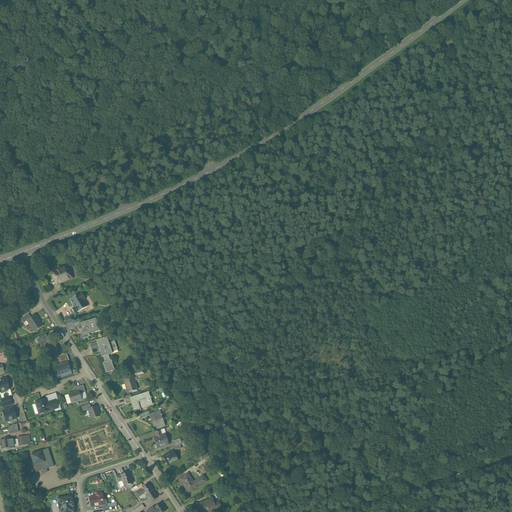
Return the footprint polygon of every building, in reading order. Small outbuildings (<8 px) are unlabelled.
[(60,282),(71,277),(68,270),(69,269),(69,268),(68,265),(66,265),(55,270),(54,269),(51,271),(50,272),(56,284),(58,282),(59,284),(61,283),(60,282)] [(78,312),(88,306),(84,300),(85,299),(81,292),(70,299),(74,307),(72,309),(75,313),(77,312),(78,312)] [(27,320),(31,317),(28,314),(21,319),(23,323),(27,320)] [(34,331),(43,326),(35,315),(27,320),(34,331)] [(73,322),(71,315),(64,318),(66,324),(73,322)] [(100,331),(96,318),(87,321),(88,325),(85,326),(84,325),(82,326),(83,332),(81,333),(83,339),(90,336),(90,334),(100,331)] [(46,334),(37,340),(43,350),(46,349),(48,352),(51,350),(53,353),(58,350),(54,343),(51,345),(47,339),(48,339),(46,334)] [(97,342),(90,344),(93,354),(100,351),(102,357),(103,357),(105,362),(103,362),(103,364),(104,365),(104,366),(105,367),(104,368),(105,369),(105,371),(106,371),(106,372),(106,373),(114,370),(111,360),(110,360),(108,355),(112,354),(112,352),(118,350),(115,341),(109,343),(107,337),(97,340),(97,342)] [(52,365),(56,376),(71,371),(68,359),(52,365)] [(128,393),(138,389),(132,374),(123,378),(125,384),(127,383),(128,388),(126,389),(128,393)] [(0,391),(9,389),(6,381),(3,382),(2,379),(0,379),(0,391)] [(83,385),(77,387),(78,391),(79,394),(85,392),(83,385)] [(79,394),(78,391),(69,394),(72,403),(81,400),(79,394)] [(151,397),(149,392),(132,398),(131,395),(124,397),(126,403),(131,401),(133,410),(141,408),(140,406),(148,404),(147,398),(151,397)] [(4,407),(12,405),(10,397),(1,400),(4,407)] [(45,402),(48,413),(58,409),(55,399),(45,402)] [(38,416),(48,413),(45,402),(44,400),(34,403),(38,416)] [(91,408),(89,409),(92,418),(99,416),(99,414),(100,413),(98,412),(96,406),(91,408)] [(4,414),(6,422),(17,418),(14,411),(11,412),(10,409),(4,411),(5,414),(4,414)] [(158,428),(165,425),(160,412),(150,415),(154,426),(157,425),(158,428)] [(9,433),(18,432),(17,424),(9,427),(9,433)] [(161,447),(169,444),(165,434),(162,435),(157,437),(154,437),(157,447),(160,445),(161,447)] [(18,440),(19,446),(28,444),(27,435),(18,437),(18,440)] [(13,438),(0,440),(0,443),(1,450),(14,448),(14,447),(13,441),(13,438)] [(48,449),(30,454),(36,472),(54,466),(48,449)] [(163,456),(168,465),(179,460),(174,451),(163,456)] [(132,483),(129,472),(117,476),(120,487),(132,483)] [(191,491),(207,481),(203,476),(193,482),(187,474),(179,479),(184,487),(187,485),(191,491)] [(146,496),(153,491),(148,483),(141,488),(142,489),(144,493),(146,496)] [(158,496),(154,491),(153,491),(146,496),(145,497),(149,502),(158,496)] [(89,497),(91,507),(102,505),(104,504),(103,495),(102,495),(101,493),(96,494),(97,496),(89,497)] [(75,511),(72,495),(59,497),(62,511),(75,511)] [(212,498),(197,504),(199,511),(200,511),(208,509),(209,511),(221,508),(219,502),(214,503),(212,498)] [(163,511),(166,511),(161,503),(154,507),(157,511),(163,511)]
